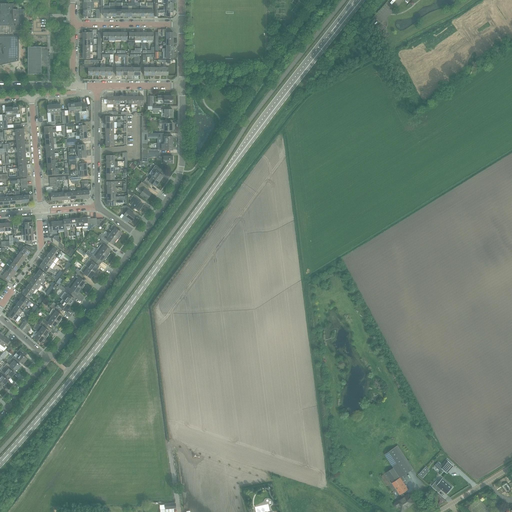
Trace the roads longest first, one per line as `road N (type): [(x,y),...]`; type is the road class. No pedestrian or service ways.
road 1 (secondary): [(0,464),(312,60)]
road 2 (residential): [(140,237),(181,169),(181,86)]
road 3 (residential): [(48,358),(140,237)]
road 4 (residential): [(98,207),(96,86)]
